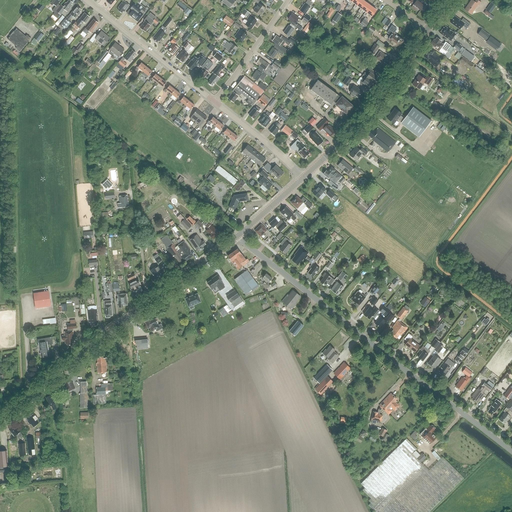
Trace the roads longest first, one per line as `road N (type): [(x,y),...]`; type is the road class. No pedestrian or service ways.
road 1 (tertiary): [(511,452),(236,237)]
road 2 (secondary): [(0,418),(236,237)]
road 3 (secondary): [(303,178),(370,109),(426,30)]
road 4 (unclassified): [(214,102),(85,0)]
road 5 (track): [(22,400),(17,253)]
road 6 (unknown): [(406,58),(511,135)]
road 7 (residential): [(214,102),(288,0)]
